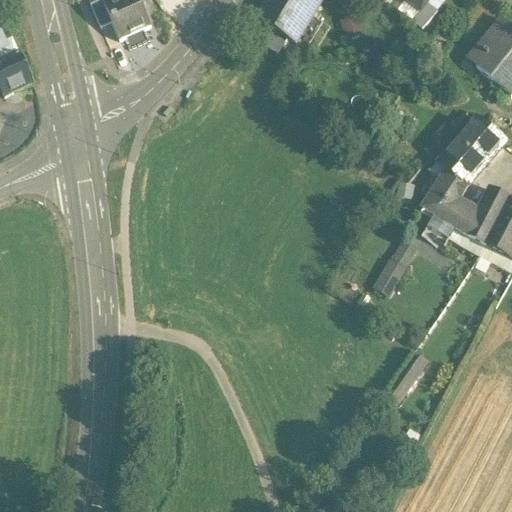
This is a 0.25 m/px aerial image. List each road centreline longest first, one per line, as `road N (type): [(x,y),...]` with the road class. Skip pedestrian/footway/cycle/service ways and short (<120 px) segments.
road 1 (tertiary): [(84,511),(104,348),(85,148)]
road 2 (track): [(264,511),(233,401),(211,369),(190,344),(131,326)]
road 3 (residential): [(85,148),(177,64),(223,0)]
road 4 (tertiary): [(85,148),(46,0)]
